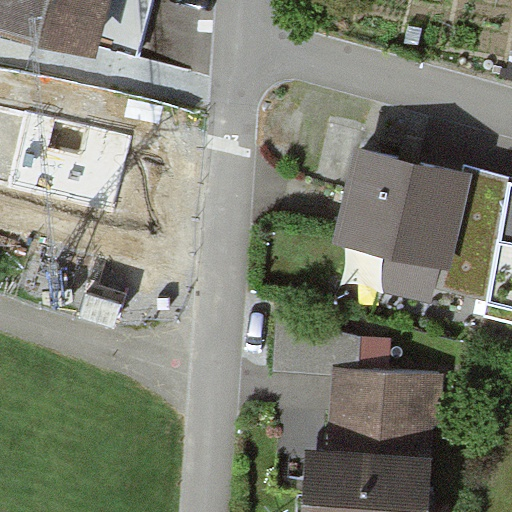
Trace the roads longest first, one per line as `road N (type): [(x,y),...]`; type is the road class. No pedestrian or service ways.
road 1 (residential): [(200,511),(234,48)]
road 2 (residential): [(511,115),(234,48)]
